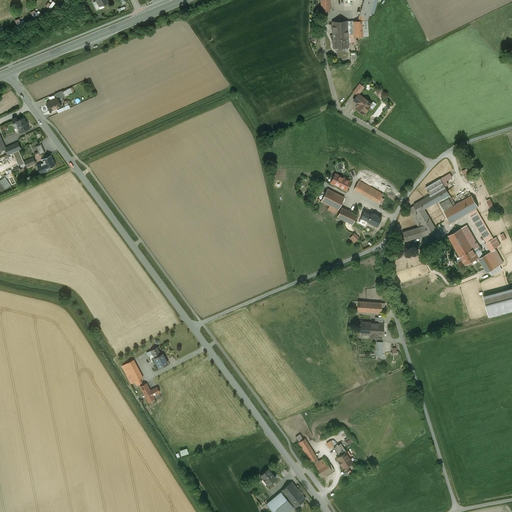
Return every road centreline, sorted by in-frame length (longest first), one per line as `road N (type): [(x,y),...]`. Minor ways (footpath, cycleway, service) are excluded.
road 1 (tertiary): [(192,327),(8,72)]
road 2 (unclassified): [(457,510),(384,280),(383,247)]
road 3 (tertiary): [(326,511),(192,327)]
road 4 (unclassified): [(383,247),(192,327)]
road 5 (unclassified): [(383,247),(402,202),(432,164),(458,145),(511,128)]
road 6 (secondary): [(8,72),(141,17)]
